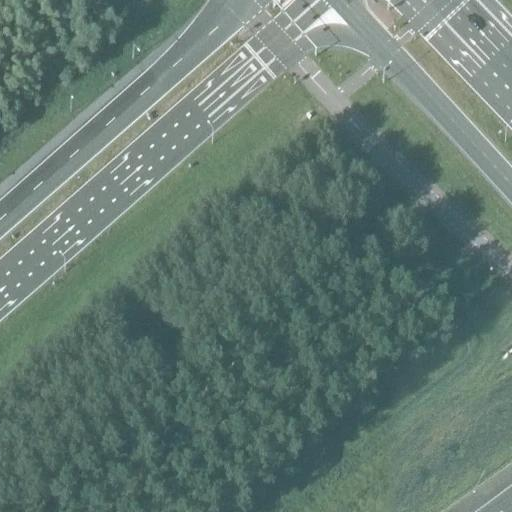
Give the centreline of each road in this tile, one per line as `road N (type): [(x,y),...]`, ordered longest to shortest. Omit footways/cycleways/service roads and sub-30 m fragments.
road 1 (motorway): [(0,295),(278,45)]
road 2 (unclassified): [(511,276),(278,45)]
road 3 (motorway): [(241,5),(0,222)]
road 4 (trunk): [(339,0),(511,191)]
